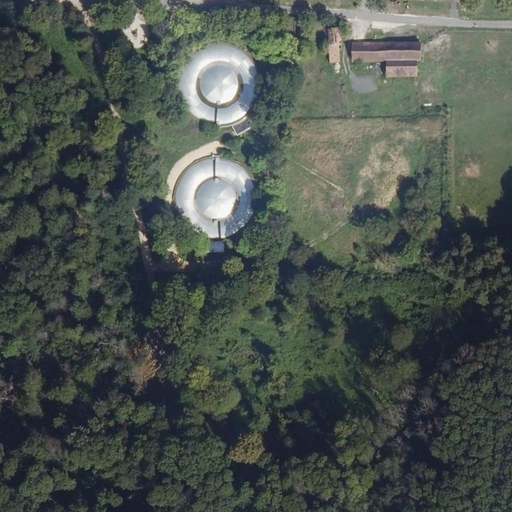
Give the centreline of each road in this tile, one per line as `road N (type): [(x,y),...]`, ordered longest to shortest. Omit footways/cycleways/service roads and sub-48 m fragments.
road 1 (track): [(224,432),(145,289),(80,0)]
road 2 (unclassified): [(511,24),(188,0)]
